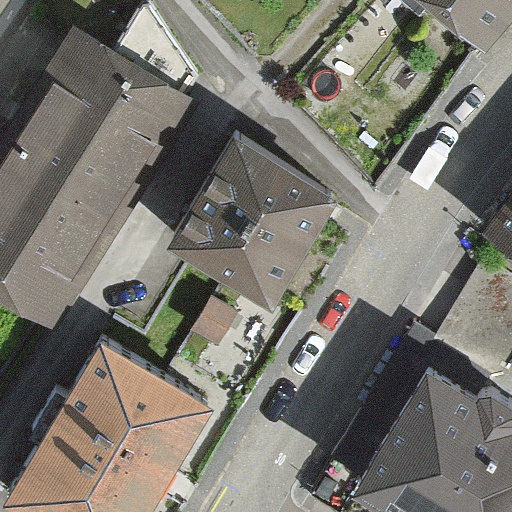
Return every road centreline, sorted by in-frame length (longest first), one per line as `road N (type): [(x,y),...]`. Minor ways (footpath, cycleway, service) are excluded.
road 1 (unclassified): [(405,238),(231,64),(179,0)]
road 2 (residential): [(242,511),(405,238)]
road 3 (residential): [(405,238),(511,91)]
